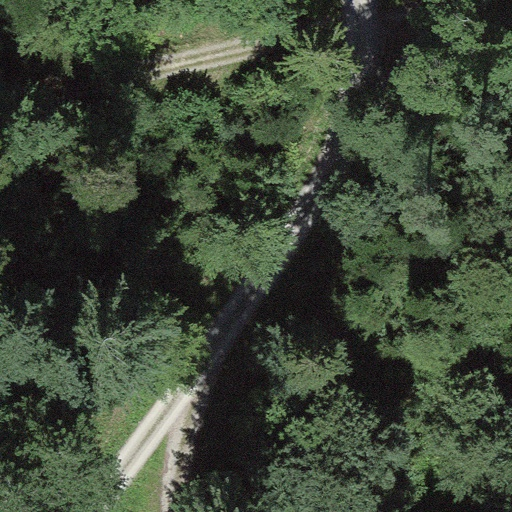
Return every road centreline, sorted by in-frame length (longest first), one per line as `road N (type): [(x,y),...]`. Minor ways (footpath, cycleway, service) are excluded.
road 1 (track): [(460,0),(349,83),(129,511)]
road 2 (track): [(0,144),(205,91),(349,83)]
